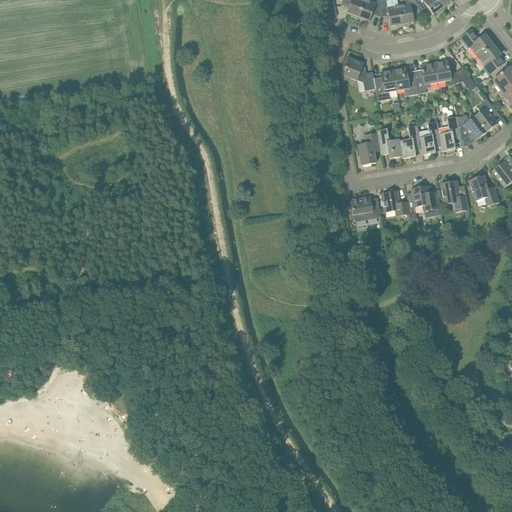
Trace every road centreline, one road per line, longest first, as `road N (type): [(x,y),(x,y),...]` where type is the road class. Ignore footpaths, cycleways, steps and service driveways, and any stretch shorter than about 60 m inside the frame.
road 1 (residential): [(511,130),(460,167),(350,180),(332,71),(346,35)]
road 2 (residential): [(346,35),(378,48),(420,44),(485,2)]
